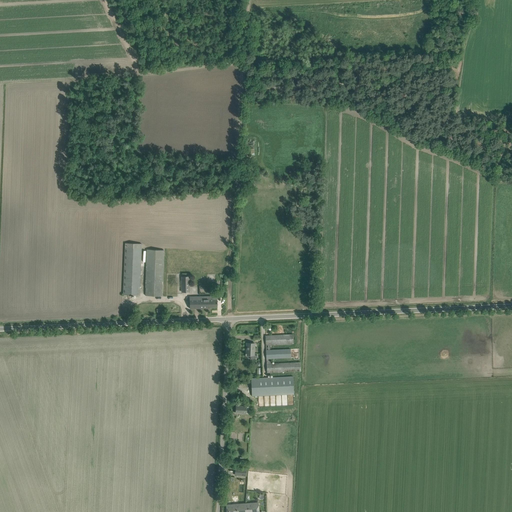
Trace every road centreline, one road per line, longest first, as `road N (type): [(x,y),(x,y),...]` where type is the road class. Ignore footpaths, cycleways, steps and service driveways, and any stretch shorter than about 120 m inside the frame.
road 1 (track): [(225,320),(242,66),(137,74)]
road 2 (unclassified): [(225,320),(511,306)]
road 3 (unclassified): [(0,329),(225,320)]
road 4 (unclassified): [(217,511),(225,320)]
